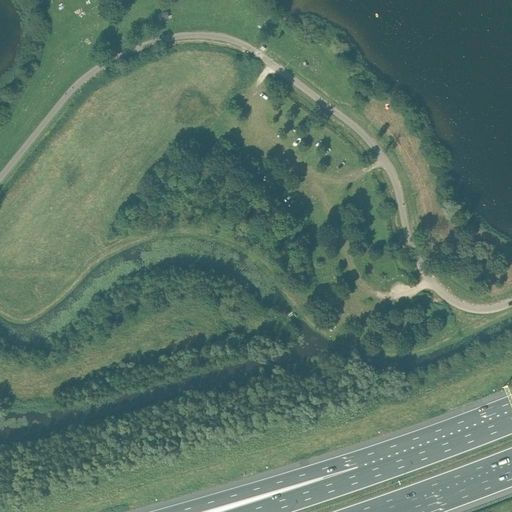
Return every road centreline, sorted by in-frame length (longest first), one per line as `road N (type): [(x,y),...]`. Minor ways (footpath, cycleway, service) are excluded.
road 1 (unclassified): [(0,178),(98,67),(178,36),(237,41),(371,143),(396,185),(414,257),(430,282),(472,308),(511,301)]
road 2 (track): [(270,62),(258,84),(261,105),(338,167),(354,171),(382,159)]
road 3 (motorway): [(360,469),(188,511)]
road 4 (motorway): [(511,414),(360,469)]
road 5 (motorway): [(375,511),(511,464)]
road 6 (motorway): [(360,469),(239,511)]
